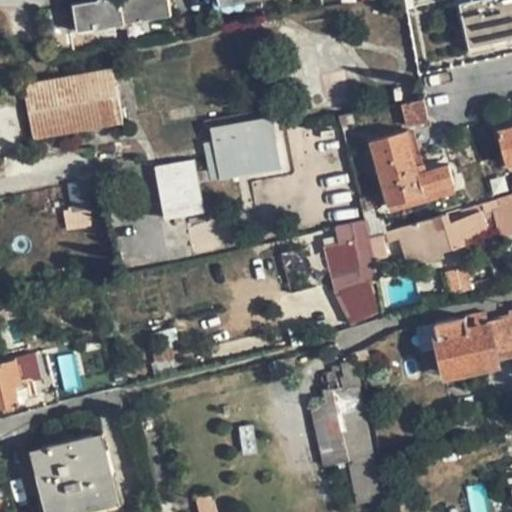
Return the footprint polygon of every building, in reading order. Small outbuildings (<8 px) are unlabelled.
[(82,0),(75,1),(79,28),(171,12),(169,0),(82,0)] [(416,9),(414,0),(407,0),(409,10),(416,9)] [(511,35),(511,0),(462,0),(471,43),(511,35)] [(115,66),(25,83),(36,135),(124,119),(115,66)] [(409,121),(429,118),(425,97),(420,97),(405,100),(409,121)] [(204,117),(197,142),(201,141),(208,140),(215,138),(213,124),(276,113),(275,104),(204,117)] [(278,126),(276,113),(213,124),(215,138),(278,126)] [(511,123),(500,127),(509,161),(511,160),(511,123)] [(211,158),(196,161),(200,178),(286,163),(278,126),(215,138),(208,140),(211,158)] [(422,170),(408,128),(373,138),(391,199),(455,181),(449,162),(422,170)] [(115,142),(118,158),(137,154),(134,139),(115,142)] [(197,142),(193,157),(196,156),(196,161),(211,158),(208,140),(201,141),(197,142)] [(196,156),(193,157),(160,163),(169,215),(205,208),(200,178),(196,161),(196,156)] [(91,204),(87,176),(70,180),(74,208),(91,204)] [(511,191),(478,201),(481,211),(485,210),(490,209),(496,233),(511,228),(511,191)] [(39,220),(60,216),(67,214),(63,197),(34,204),(39,220)] [(377,202),(364,206),(367,215),(370,233),(385,229),(377,202)] [(399,225),(402,235),(404,244),(416,241),(421,257),(442,251),(441,245),(491,230),(485,210),(481,211),(453,219),(451,209),(399,225)] [(340,239),(370,233),(367,215),(336,222),(340,239)] [(386,240),(402,235),(399,225),(385,229),(386,240)] [(387,261),(386,240),(385,229),(370,233),(376,263),(387,261)] [(425,292),(428,301),(446,297),(443,288),(425,292)] [(511,314),(489,319),(497,357),(499,357),(511,354),(511,308),(510,309),(511,314)] [(497,357),(489,319),(486,310),(438,320),(450,373),(498,362),(497,357)] [(23,378),(17,354),(0,358),(0,404),(18,400),(14,380),(23,378)] [(156,360),(160,375),(179,371),(175,355),(156,360)] [(294,367),(291,355),(222,373),(225,385),(294,367)] [(353,456),(376,451),(358,365),(324,371),(330,399),(316,400),(328,461),(353,456)] [(219,386),(216,375),(174,386),(176,397),(219,386)] [(58,511),(120,497),(102,429),(36,446),(52,511),(58,511)] [(384,493),(376,451),(353,456),(361,498),(384,493)] [(220,511),(215,489),(199,493),(203,511),(220,511)] [(175,511),(170,490),(156,494),(160,511),(175,511)]
